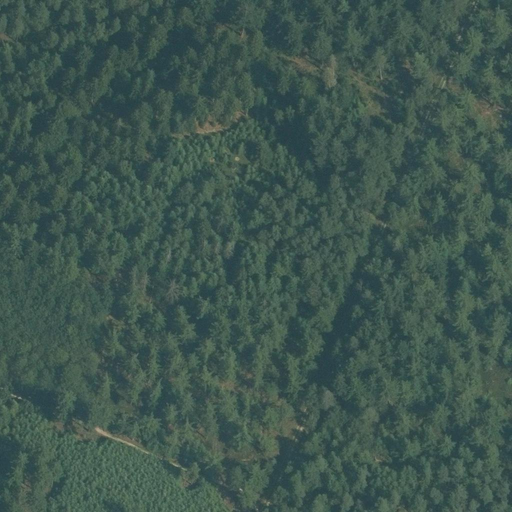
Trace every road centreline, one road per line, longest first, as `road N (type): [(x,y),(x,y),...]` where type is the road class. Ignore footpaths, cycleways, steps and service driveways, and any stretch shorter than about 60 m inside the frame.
road 1 (track): [(478,0),(257,502)]
road 2 (track): [(0,392),(257,502),(252,511)]
